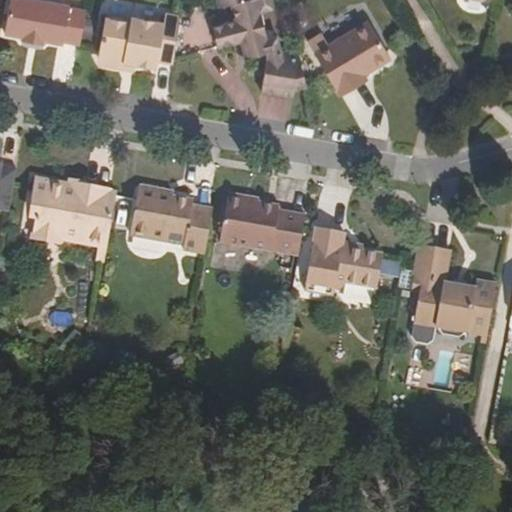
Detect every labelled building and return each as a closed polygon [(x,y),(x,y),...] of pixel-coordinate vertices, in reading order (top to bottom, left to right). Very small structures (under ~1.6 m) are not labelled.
[(22,41),(43,45),(44,42),(62,46),(63,42),(80,46),(86,12),(69,9),(69,6),(37,0),(12,0),(5,35),(23,38),(22,41)] [(275,10),(272,0),(218,0),(221,10),(233,6),(237,23),(214,29),(219,50),(242,45),(247,62),(268,57),(261,94),(291,100),(294,90),(305,88),(297,55),(282,58),(277,37),(268,39),(262,14),(275,10)] [(124,63),(141,65),(156,68),(157,60),(174,63),(179,16),(166,13),(163,23),(132,17),(131,23),(106,18),(98,57),(102,65),(118,68),(124,63)] [(325,45),(317,33),(304,41),(338,97),(365,80),(361,75),(389,58),(366,20),(325,45)] [(21,46),(42,51),(43,45),(22,41),(21,46)] [(140,72),(141,65),(124,63),(118,68),(140,72)] [(0,210),(9,212),(17,172),(1,169),(2,165),(0,164),(0,210)] [(62,241),(100,247),(108,249),(118,195),(112,194),(112,195),(83,190),(80,201),(72,199),(67,191),(69,186),(37,180),(31,209),(37,219),(33,240),(61,245),(62,241)] [(80,201),(83,190),(83,186),(84,184),(70,181),(69,186),(67,191),(72,199),(80,201)] [(113,191),(83,186),(83,190),(112,195),(112,194),(113,191)] [(160,202),(158,196),(145,194),(140,197),(132,240),(184,251),(183,255),(205,260),(213,216),(193,212),(194,208),(173,204),(160,202)] [(231,194),(230,199),(244,202),(245,197),(231,194)] [(281,209),(244,202),(230,199),(221,242),(225,243),(228,245),(229,247),(230,249),(237,250),(244,247),(273,253),(281,209)] [(365,252),(354,250),(356,245),(344,243),(346,234),(318,228),(306,291),(333,297),(335,292),(337,293),(341,292),(344,290),(346,284),(377,290),(384,256),(365,252)] [(465,332),(482,336),(487,336),(496,286),(477,282),(475,289),(443,283),(449,251),(419,245),(411,289),(420,291),(414,322),(438,328),(438,331),(440,334),(441,336),(458,339),(462,338),(464,336),(465,333),(465,332)] [(105,263),(108,249),(100,247),(97,261),(105,263)]
